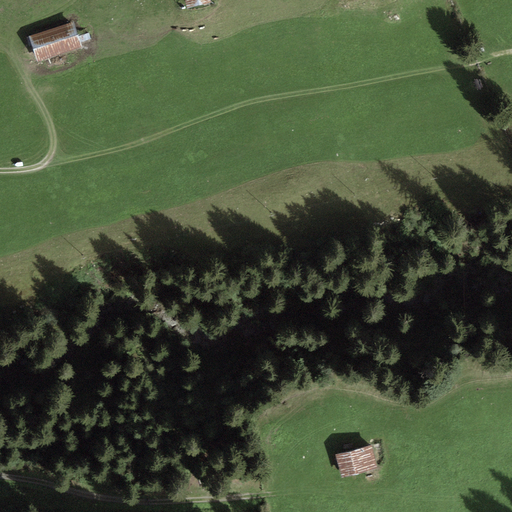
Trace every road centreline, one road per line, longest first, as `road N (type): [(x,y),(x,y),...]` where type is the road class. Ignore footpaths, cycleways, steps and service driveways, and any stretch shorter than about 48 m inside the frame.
road 1 (track): [(35,166),(132,146),(244,106),(511,53)]
road 2 (track): [(206,511),(0,475)]
